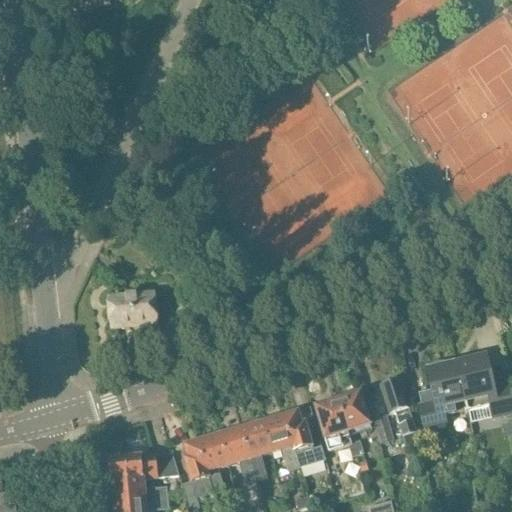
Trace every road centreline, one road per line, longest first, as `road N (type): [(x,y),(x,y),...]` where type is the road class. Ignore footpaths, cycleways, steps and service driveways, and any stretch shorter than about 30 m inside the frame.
road 1 (tertiary): [(511,251),(444,290),(55,421)]
road 2 (residential): [(55,421),(13,0)]
